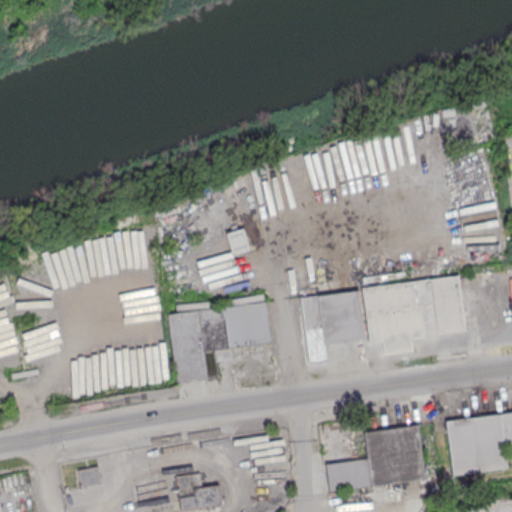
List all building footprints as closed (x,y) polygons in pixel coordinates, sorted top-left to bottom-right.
[(454,176),(474,169),(469,154),(449,161),(454,176)] [(362,288),(457,275),(465,331),(369,344),(362,288)] [(168,313),(265,301),(271,342),(203,351),(206,377),(176,381),(168,313)] [(451,475),(444,420),(511,411),(511,439),(501,441),(504,469),(451,475)] [(368,459),(365,432),(415,425),(422,478),(371,485),(368,459)] [(329,490),(325,463),(368,457),(368,459),(371,485),(329,490)] [(81,485),(78,469),(97,466),(100,481),(81,485)] [(181,509),(175,474),(199,471),(201,487),(218,485),(221,503),(181,509)]
